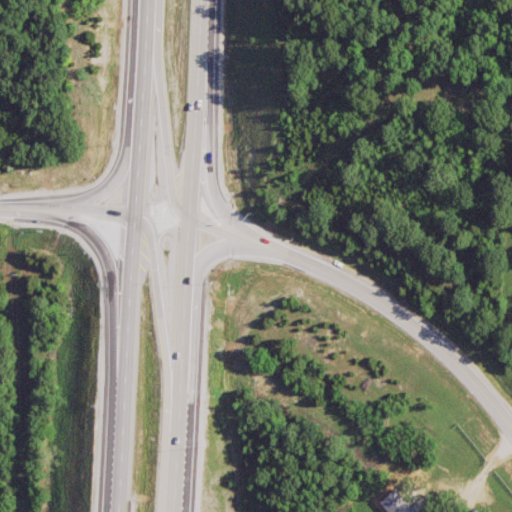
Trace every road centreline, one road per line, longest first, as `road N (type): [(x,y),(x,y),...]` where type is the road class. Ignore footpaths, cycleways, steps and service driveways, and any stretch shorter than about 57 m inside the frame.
road 1 (trunk): [(143,0),(121,511)]
road 2 (trunk): [(180,511),(198,0)]
road 3 (secondary): [(511,422),(445,351),(367,289),(200,220),(135,215)]
road 4 (trunk): [(182,465),(155,271),(135,215)]
road 5 (trunk): [(188,285),(200,263),(223,248),(261,242),(208,192),(193,143)]
road 6 (trunk): [(143,11),(170,186),(190,217)]
road 7 (trunk): [(138,142),(122,178),(68,212),(97,226),(132,269)]
road 8 (tertiary): [(135,215),(0,208)]
